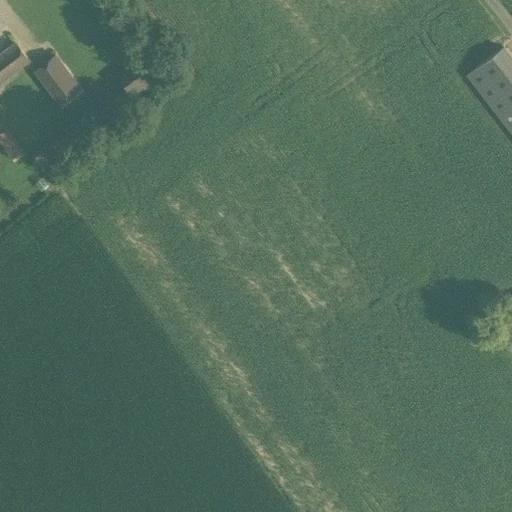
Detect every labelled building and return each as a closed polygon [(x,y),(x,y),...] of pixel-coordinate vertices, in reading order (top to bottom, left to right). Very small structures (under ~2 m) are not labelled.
[(16,40),(0,51),(0,82),(31,59),(16,40)] [(511,131),(511,55),(503,45),(467,74),(511,131)] [(56,51),(33,69),(59,103),(82,85),(56,51)] [(144,56),(119,74),(137,97),(161,79),(144,56)] [(0,140),(13,157),(22,150),(5,129),(0,132),(0,140)] [(43,169),(68,150),(57,135),(32,154),(43,169)]
